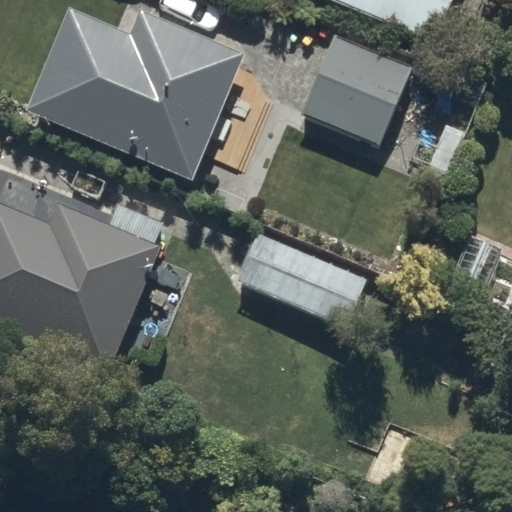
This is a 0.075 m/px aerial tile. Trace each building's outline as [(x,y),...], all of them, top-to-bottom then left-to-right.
[(453,0),(343,0),(438,38),(453,0)] [(245,57),(139,12),(129,36),(69,10),(26,113),(192,182),(245,57)] [(411,70),(335,38),(303,116),(379,147),(411,70)] [(159,248),(55,206),(47,226),(0,206),(0,331),(107,375),(159,248)] [(256,232),(235,284),(346,330),(367,279),(256,232)] [(504,254),(468,240),(450,284),(486,298),(504,254)]
